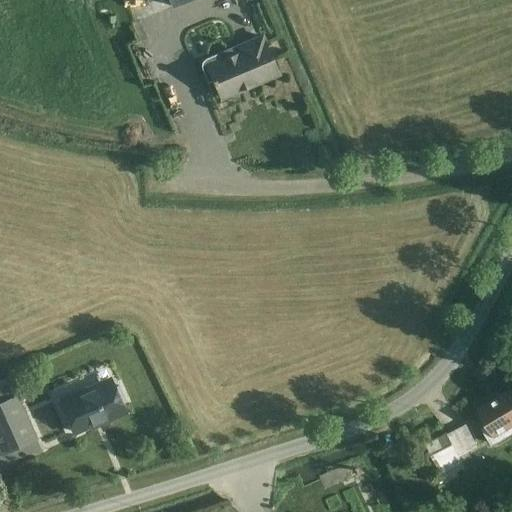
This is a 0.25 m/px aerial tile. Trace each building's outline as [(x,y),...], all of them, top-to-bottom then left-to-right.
[(277,74),(262,37),(225,52),(227,56),(218,60),(210,58),(206,60),(203,67),(204,71),(211,74),(221,98),(277,74)] [(109,379),(59,401),(72,431),(103,418),(104,420),(124,412),(120,404),(124,400),(119,386),(112,386),(109,379)] [(511,389),(511,388),(476,409),(493,437),(511,425),(511,389)] [(17,394),(0,401),(0,454),(37,438),(17,394)] [(447,433),(446,432),(425,444),(441,475),(462,463),(458,456),(477,446),(466,424),(447,433)]
